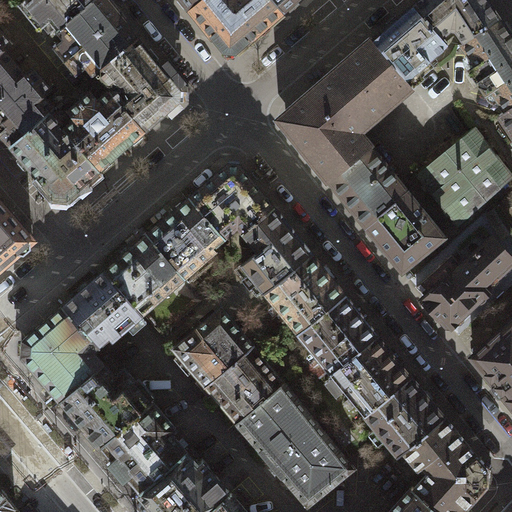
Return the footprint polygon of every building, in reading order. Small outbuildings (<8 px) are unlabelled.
[(24,0),(19,5),(39,28),(49,19),(58,29),(92,0),(24,0)] [(104,0),(92,0),(58,29),(66,39),(55,48),(76,72),(87,63),(95,73),(136,38),(104,0)] [(182,0),(190,10),(202,0),(182,0)] [(272,0),(202,0),(190,10),(224,51),(234,52),(281,11),(272,0)] [(272,0),(281,11),(294,0),(272,0)] [(486,0),(418,0),(413,5),(440,36),(449,28),(456,29),(464,40),(499,17),(486,0)] [(440,36),(413,5),(375,38),(373,39),(407,80),(410,77),(418,70),(423,75),(434,65),(430,60),(447,45),(440,36)] [(511,37),(499,17),(464,40),(460,43),(475,66),(470,69),(485,92),(491,88),(505,110),(511,105),(511,37)] [(0,73),(13,62),(3,50),(10,43),(0,30),(0,73)] [(179,90),(136,38),(95,73),(108,89),(142,129),(178,99),(179,90)] [(288,111),(285,128),(330,182),(370,148),(352,127),(389,96),(392,100),(411,85),(407,80),(373,39),(288,111)] [(23,74),(13,62),(0,73),(0,134),(9,145),(48,112),(53,108),(42,95),(49,89),(31,68),(23,74)] [(98,97),(94,97),(90,92),(68,110),(73,117),(73,122),(65,129),(97,167),(142,129),(108,89),(98,97)] [(511,105),(505,110),(499,114),(511,133),(511,105)] [(55,120),(48,112),(9,145),(53,197),(62,197),(97,167),(65,129),(62,132),(55,124),(55,120)] [(511,173),(475,128),(418,174),(457,221),(511,176),(511,173)] [(366,224),(406,191),(370,148),(330,182),(366,224)] [(225,235),(237,225),(243,232),(272,207),(236,164),(229,163),(191,195),(225,235)] [(366,224),(404,268),(444,235),(406,191),(366,224)] [(212,246),(225,235),(191,195),(148,232),(184,275),(214,249),(212,246)] [(0,200),(0,264),(32,237),(0,200)] [(258,250),(241,264),(264,292),(311,253),(272,207),(243,232),(258,250)] [(184,275),(148,232),(105,269),(141,311),(184,275)] [(511,259),(491,238),(462,264),(451,252),(414,286),(452,327),(489,294),(481,286),(511,259)] [(264,292),(298,332),(344,293),(311,253),(264,292)] [(141,311),(105,269),(63,304),(98,345),(111,334),(112,336),(141,311)] [(298,332),(331,372),(377,333),(344,293),(298,332)] [(103,362),(92,349),(98,345),(63,304),(23,339),(22,353),(61,399),(103,362)] [(253,346),(220,308),(195,329),(228,367),(253,346)] [(472,356),(511,403),(511,319),(472,356)] [(228,367),(195,329),(173,348),(206,386),(228,367)] [(331,372),(365,413),(411,374),(377,333),(331,372)] [(228,367),(206,386),(237,422),(284,383),(253,346),(228,367)] [(103,362),(61,399),(100,444),(152,399),(124,367),(114,375),(103,362)] [(365,413),(399,454),(404,450),(446,415),(411,374),(365,413)] [(284,383),(237,422),(308,505),(355,466),(284,383)] [(186,449),(170,431),(176,426),(152,399),(100,444),(113,459),(109,462),(122,477),(126,474),(139,489),(186,449)] [(427,470),(411,485),(440,511),(458,511),(486,483),(486,468),(446,415),(404,450),(418,468),(423,465),(427,470)] [(204,511),(230,490),(202,458),(197,462),(186,449),(139,489),(153,505),(148,509),(150,511),(204,511)] [(387,511),(440,511),(411,485),(387,511)] [(0,511),(10,511),(16,508),(0,489),(0,511)] [(248,511),(230,490),(204,511),(248,511)]
